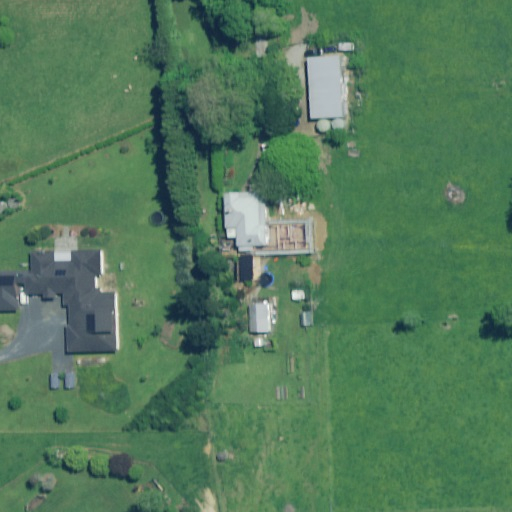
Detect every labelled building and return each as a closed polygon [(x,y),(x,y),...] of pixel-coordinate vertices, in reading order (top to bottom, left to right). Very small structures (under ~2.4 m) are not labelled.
[(313,58),(315,119),(349,118),(346,57),(313,58)] [(271,251),(270,192),(232,194),(233,238),(244,237),(244,251),(271,251)] [(120,352),(120,294),(103,294),(103,289),(99,289),(99,277),(106,277),(106,252),(75,252),(75,263),(58,263),(58,253),(36,253),(36,272),(30,272),(30,295),(48,295),(48,299),(61,299),(61,294),(67,294),(67,307),(73,307),(73,325),(70,325),(70,352),(120,352)] [(307,280),(306,268),(296,268),(296,280),(307,280)] [(278,321),(278,304),(254,303),(254,321),(278,321)] [(281,338),(258,337),(257,347),(280,347),(281,338)]
